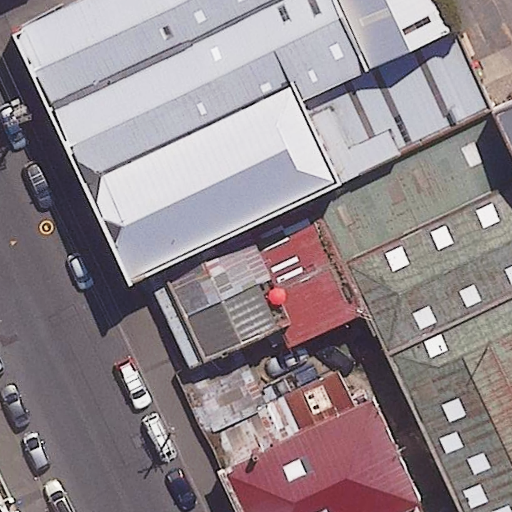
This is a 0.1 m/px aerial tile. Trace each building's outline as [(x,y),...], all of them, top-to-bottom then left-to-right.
[(63,0),(21,20),(98,183),(306,84),(369,54),(343,0),(63,0)] [(343,0),(369,54),(471,6),(467,0),(343,0)] [(306,84),(98,183),(139,268),(346,169),(306,84)] [(511,511),(511,134),(498,106),(337,183),(494,511),(511,511)] [(360,311),(317,215),(158,287),(192,362),(283,321),(292,341),(360,311)] [(390,511),(424,496),(377,396),(225,468),(245,511),(390,511)] [(0,511),(11,511),(0,488),(0,511)]
